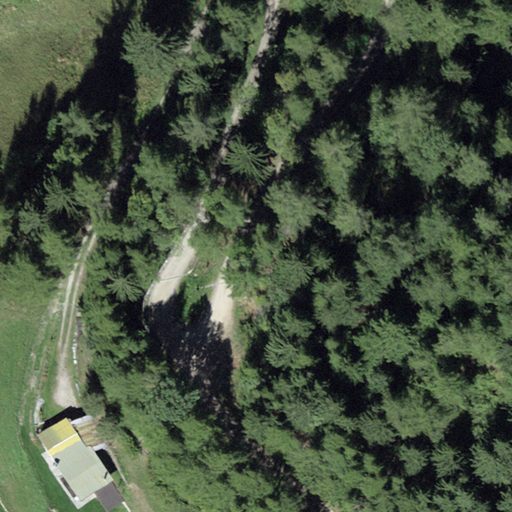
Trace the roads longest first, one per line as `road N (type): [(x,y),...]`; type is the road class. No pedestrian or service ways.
road 1 (track): [(389,0),(337,98),(248,222),(207,332),(191,345),(165,334),(159,302),(246,155),(288,15),(283,0)]
road 2 (track): [(68,511),(27,440),(45,314),(59,276),(152,150),(213,26),(214,0)]
road 3 (track): [(191,345),(205,396),(322,511)]
road 4 (track): [(90,231),(71,307),(68,398)]
